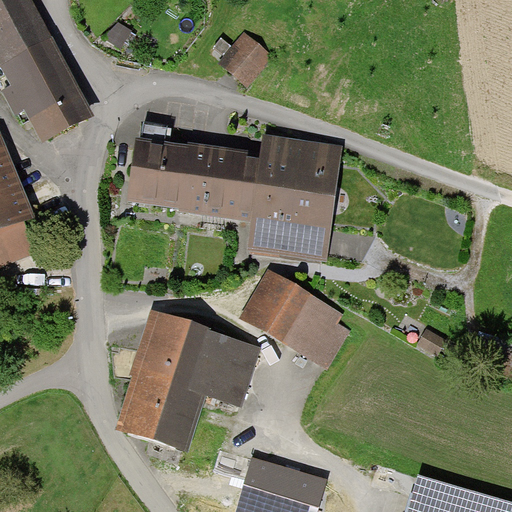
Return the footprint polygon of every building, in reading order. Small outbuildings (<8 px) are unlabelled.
[(0,0),(0,63),(1,66),(52,40),(31,0),(0,0)] [(245,33),(219,63),(245,87),(272,57),(245,33)] [(80,92),(52,40),(1,66),(13,87),(5,91),(17,116),(26,111),(43,144),(94,117),(80,92)] [(8,153),(0,135),(0,268),(36,254),(24,224),(36,219),(27,198),(18,177),(8,153)] [(185,150),(133,143),(125,203),(250,220),(246,248),(317,258),(332,154),(262,144),(260,161),(251,160),(205,153),(185,150)] [(270,273),(242,318),(325,370),(349,332),(335,323),(340,316),(270,273)] [(257,345),(159,316),(123,436),(181,453),(197,398),(238,411),(257,345)] [(299,471),(256,459),(240,511),(314,511),(324,479),(299,471)] [(511,511),(511,498),(420,473),(409,511),(511,511)]
